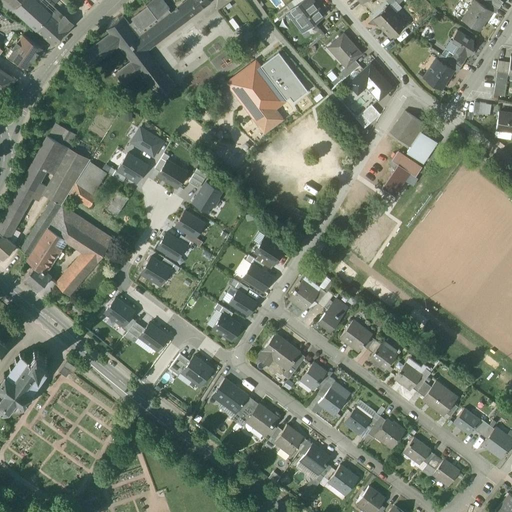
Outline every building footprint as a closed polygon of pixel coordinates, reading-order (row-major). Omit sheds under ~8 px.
[(0,0),(0,5),(10,15),(15,10),(23,0),(0,0)] [(23,0),(15,10),(43,35),(56,20),(34,0),(23,0)] [(47,0),(34,0),(56,20),(58,22),(64,15),(53,6),(47,0)] [(148,0),(147,1),(147,2),(146,3),(147,5),(131,17),(133,20),(128,23),(138,36),(170,12),(168,8),(169,7),(163,0),(148,0)] [(198,10),(190,0),(185,0),(181,3),(191,16),(198,10)] [(209,0),(190,0),(198,10),(210,1),(209,0)] [(312,0),(302,0),(290,9),(291,10),(288,12),(302,32),(314,23),(323,16),(314,4),(315,3),(312,0)] [(365,0),(363,2),(372,11),(383,0),(365,0)] [(383,0),(372,11),(369,14),(373,19),(388,5),(392,0),(383,0)] [(491,11),(474,0),(473,0),(462,19),(479,30),(491,11)] [(498,8),(489,1),(485,6),(495,13),(498,8)] [(138,36),(137,37),(146,50),(191,16),(181,3),(170,12),(138,36)] [(287,4),(275,13),(279,19),(287,12),(288,12),(291,10),(290,9),(287,4)] [(388,5),(373,19),(390,37),(405,23),(388,5)] [(72,23),(64,15),(58,22),(67,30),(72,23)] [(146,50),(137,37),(138,36),(128,23),(123,15),(106,28),(110,32),(82,53),(91,64),(118,44),(131,60),(115,72),(123,83),(139,72),(158,97),(175,85),(166,73),(165,75),(146,50)] [(56,20),(43,35),(53,44),(67,30),(58,22),(56,20)] [(473,40),(457,30),(453,36),(452,40),(459,45),(453,53),(453,54),(462,61),(463,60),(467,54),(468,55),(472,49),(473,40)] [(14,46),(9,54),(25,65),(28,61),(30,62),(34,57),(32,56),(32,55),(36,54),(41,47),(23,34),(18,41),(17,40),(13,46),(14,46)] [(361,53),(343,34),(328,47),(345,66),(346,66),(354,59),(361,53)] [(449,51),(453,53),(459,45),(452,40),(451,39),(445,48),(449,51)] [(453,53),(449,51),(445,57),(460,67),(464,61),(463,60),(462,61),(453,54),(453,53)] [(278,52),(259,66),(276,88),(280,84),(290,97),(294,102),(308,91),(278,52)] [(445,57),(440,54),(437,59),(454,70),(453,70),(457,72),(460,67),(445,57)] [(437,59),(436,58),(423,77),(441,89),(453,70),(454,70),(437,59)] [(354,59),(346,66),(345,66),(340,71),(346,77),(360,65),(354,59)] [(509,62),(498,60),(496,71),(497,72),(508,73),(509,62)] [(259,66),(255,61),(226,82),(253,118),(264,132),(281,119),(274,109),(290,97),(280,84),(276,88),(259,66)] [(376,73),(368,65),(348,82),(356,91),(366,83),(370,87),(368,88),(369,90),(371,89),(379,98),(391,88),(377,72),(376,73)] [(0,69),(0,94),(3,96),(14,79),(0,69)] [(371,104),(361,113),(370,123),(380,114),(371,104)] [(425,124),(405,110),(390,132),(410,146),(420,131),(425,124)] [(511,128),(511,113),(498,111),(496,129),(511,131),(511,128)] [(370,123),(361,113),(355,118),(364,128),(370,123)] [(63,127),(56,140),(66,145),(73,132),(63,127)] [(154,154),(162,141),(140,127),(132,140),(154,154)] [(437,142),(420,131),(410,146),(407,151),(423,162),(437,142)] [(48,135),(32,162),(46,169),(53,173),(68,146),(66,145),(56,140),(48,135)] [(46,185),(42,193),(60,203),(89,158),(68,146),(53,173),(46,185)] [(421,168),(397,151),(391,160),(398,164),(381,188),(393,195),(409,172),(415,176),(421,168)] [(127,152),(118,168),(137,180),(147,165),(127,152)] [(90,160),(79,177),(93,186),(104,169),(98,165),(90,160)] [(158,174),(177,186),(186,172),(167,160),(158,174)] [(32,162),(26,174),(39,181),(46,169),(32,162)] [(197,169),(189,182),(198,188),(207,175),(197,169)] [(126,180),(129,175),(120,170),(117,175),(126,180)] [(39,181),(26,174),(21,181),(35,189),(31,195),(38,199),(42,193),(46,185),(39,181)] [(93,186),(79,177),(69,193),(88,206),(98,190),(93,186)] [(21,181),(9,203),(23,211),(31,195),(35,189),(21,181)] [(206,182),(193,202),(208,211),(212,205),(213,206),(218,198),(216,197),(220,190),(206,182)] [(106,208),(115,214),(127,197),(118,191),(106,208)] [(59,204),(51,199),(34,225),(42,230),(59,204)] [(9,203),(0,220),(0,230),(8,238),(23,211),(9,203)] [(84,219),(61,204),(42,235),(58,246),(63,238),(83,251),(97,260),(107,245),(98,239),(86,232),(79,227),(84,219)] [(383,211),(376,205),(369,214),(376,220),(383,211)] [(175,224),(195,236),(203,223),(183,210),(175,224)] [(91,224),(84,219),(79,227),(86,232),(91,224)] [(103,231),(91,224),(86,232),(98,239),(103,231)] [(42,230),(34,225),(29,233),(37,239),(42,230)] [(8,238),(0,230),(0,255),(3,258),(15,245),(8,238)] [(112,238),(103,231),(98,239),(107,245),(112,238)] [(185,245),(165,232),(157,245),(177,258),(185,245)] [(37,239),(29,233),(20,248),(28,253),(37,239)] [(58,246),(42,235),(27,258),(34,264),(35,263),(42,270),(58,246)] [(255,251),(274,263),(283,249),(272,242),(273,240),(265,235),(255,251)] [(97,260),(83,251),(73,262),(85,274),(97,260)] [(141,271),(161,284),(170,269),(151,256),(141,271)] [(85,274),(73,262),(54,281),(68,294),(85,274)] [(42,270),(35,263),(34,264),(23,277),(37,290),(49,276),(42,270)] [(242,277),(264,291),(272,277),(251,263),(242,277)] [(329,279),(325,286),(328,288),(333,282),(329,279)] [(309,288),(300,281),(295,288),(294,287),(292,290),(293,291),(288,297),(304,310),(312,299),(318,291),(317,291),(311,286),(309,288)] [(321,287),(320,287),(317,291),(318,291),(312,299),(317,302),(326,291),(321,287)] [(237,288),(228,302),(248,315),(257,301),(237,288)] [(326,291),(317,302),(323,307),(333,294),(327,289),(326,291)] [(105,311),(123,324),(134,310),(115,297),(105,311)] [(333,301),(318,320),(330,329),(345,309),(333,301)] [(222,313),(212,327),(232,340),(241,325),(222,313)] [(371,334),(352,319),(339,336),(359,350),(363,345),(370,335),(371,334)] [(139,335),(145,327),(135,320),(125,335),(134,342),(139,335)] [(139,335),(158,349),(168,336),(149,322),(145,327),(139,335)] [(288,344),(275,333),(275,332),(257,356),(265,362),(270,356),(280,363),(282,361),(288,365),(289,365),(299,352),(299,351),(289,343),(288,344)] [(370,335),(363,345),(368,349),(375,339),(370,335)] [(375,339),(368,349),(372,352),(380,342),(375,339)] [(396,354),(380,342),(372,352),(368,358),(384,370),(396,354)] [(16,360),(11,367),(10,365),(9,366),(10,368),(5,375),(5,372),(3,372),(4,375),(0,380),(0,408),(2,410),(1,412),(3,413),(3,411),(8,410),(9,412),(10,411),(9,409),(11,406),(13,407),(14,406),(15,407),(15,408),(16,409),(16,407),(19,408),(20,409),(21,409),(20,407),(23,404),(23,407),(24,406),(24,404),(31,394),(33,394),(33,393),(31,393),(35,386),(37,387),(38,386),(36,385),(41,378),(43,379),(44,378),(42,377),(45,372),(47,374),(48,372),(46,371),(47,369),(46,368),(45,369),(40,365),(40,364),(43,363),(44,362),(44,359),(44,358),(46,359),(47,358),(45,356),(46,354),(45,353),(44,354),(38,350),(39,349),(37,347),(35,350),(33,348),(32,350),(34,351),(29,357),(23,353),(24,352),(23,351),(21,353),(19,352),(18,353),(20,354),(17,359),(15,357),(14,359),(16,360)] [(299,352),(289,365),(295,369),(304,356),(299,352)] [(181,371),(189,360),(180,353),(169,367),(178,374),(181,371)] [(193,355),(189,360),(181,371),(200,385),(212,369),(193,355)] [(76,368),(66,361),(63,365),(70,370),(73,372),(76,368)] [(313,361),(300,378),(313,388),(315,386),(322,376),(326,371),(313,361)] [(420,374),(405,362),(394,377),(410,389),(412,387),(421,374),(420,374)] [(70,370),(63,365),(59,371),(65,376),(70,370)] [(288,365),(284,371),(282,374),(288,378),(295,369),(289,365),(288,365)] [(425,367),(420,374),(421,374),(426,378),(430,371),(425,367)] [(421,374),(412,387),(416,390),(424,380),(426,378),(421,374)] [(322,376),(315,386),(320,389),(327,379),(322,376)] [(248,395),(224,377),(212,394),(221,401),(224,397),(238,407),(235,411),(235,412),(236,410),(244,401),(248,395)] [(320,389),(317,393),(322,397),(330,386),(332,383),(327,379),(320,389)] [(424,380),(416,390),(424,396),(431,386),(424,380)] [(334,382),(333,382),(332,383),(330,386),(346,398),(349,393),(334,382)] [(443,391),(433,384),(431,386),(424,396),(422,398),(443,414),(445,412),(453,402),(457,396),(445,388),(443,391)] [(346,398),(330,386),(322,397),(318,402),(333,414),(346,398)] [(244,401),(236,410),(241,414),(249,404),(244,401)] [(453,402),(445,412),(450,415),(457,406),(453,402)] [(277,417),(259,403),(255,409),(246,420),(247,421),(264,434),(272,424),(277,417)] [(249,404),(241,414),(239,418),(245,423),(247,421),(246,420),(255,409),(249,404)] [(355,405),(343,421),(359,433),(365,425),(371,417),(371,416),(355,405)] [(479,419),(464,408),(453,421),(469,433),(473,427),(479,419)] [(235,411),(230,417),(236,421),(239,418),(241,414),(236,410),(235,412),(235,411)] [(380,415),(374,411),(372,415),(377,419),(380,415)] [(377,419),(372,415),(371,416),(371,417),(365,425),(370,429),(377,419)] [(377,419),(370,429),(376,433),(386,419),(380,415),(377,419)] [(245,423),(239,418),(236,421),(242,426),(245,423)] [(392,422),(386,418),(386,419),(376,433),(385,440),(384,441),(390,446),(404,429),(397,424),(396,426),(392,422)] [(484,421),(480,418),(479,419),(473,427),(477,430),(484,421)] [(489,424),(484,421),(477,430),(481,434),(489,424)] [(272,424),(266,431),(271,435),(276,427),(272,424)] [(302,436),(286,424),(282,429),(275,439),(274,440),(275,441),(290,452),(299,440),(302,436)] [(489,424),(481,434),(486,437),(493,428),(489,424)] [(271,435),(270,436),(275,439),(282,429),(277,426),(276,427),(271,435)] [(511,438),(495,426),(493,428),(486,437),(482,443),(501,457),(510,445),(511,442),(511,438)] [(376,433),(370,429),(367,432),(373,437),(376,433)] [(274,440),(275,439),(270,436),(266,441),(272,445),(275,441),(274,440)] [(307,440),(302,436),(299,440),(304,444),(307,440)] [(430,449),(413,436),(403,450),(420,463),(422,460),(429,450),(430,449)] [(330,456),(312,443),(309,447),(300,459),(318,472),(318,473),(319,472),(326,462),(330,456)] [(429,450),(422,460),(427,463),(434,453),(429,450)] [(434,453),(427,463),(431,467),(439,457),(434,453)] [(442,459),(439,457),(431,467),(435,469),(432,473),(448,485),(459,470),(443,458),(442,459)] [(427,463),(422,460),(420,463),(417,466),(422,470),(427,463)] [(326,462),(319,472),(323,476),(331,466),(326,462)] [(431,467),(427,463),(422,470),(430,476),(432,473),(435,469),(431,467)] [(357,477),(340,464),(335,469),(328,479),(327,480),(328,480),(345,493),(357,477)] [(331,466),(323,476),(328,479),(335,469),(331,466)] [(318,472),(306,488),(311,492),(319,481),(323,476),(319,472),(318,473),(318,472)] [(328,479),(323,476),(319,481),(324,485),(328,480),(327,480),(328,479)] [(384,497),(368,485),(356,502),(369,511),(373,511),(380,503),(384,497)] [(511,511),(511,493),(508,491),(496,508),(500,511),(511,511)] [(380,503),(373,511),(380,511),(385,507),(380,503)]
